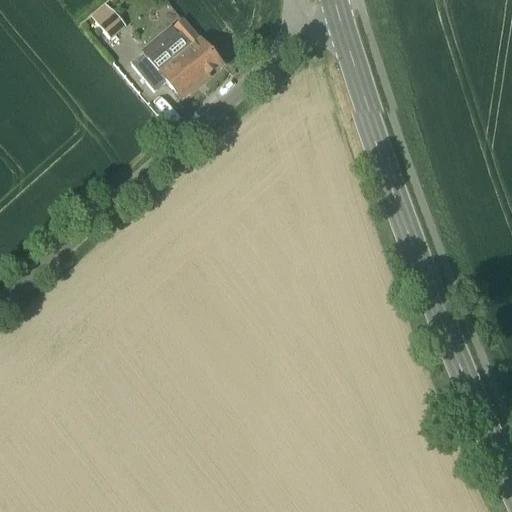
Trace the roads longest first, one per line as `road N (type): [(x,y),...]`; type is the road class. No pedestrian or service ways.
road 1 (tertiary): [(511,490),(408,237),(337,21)]
road 2 (residential): [(337,21),(0,315)]
